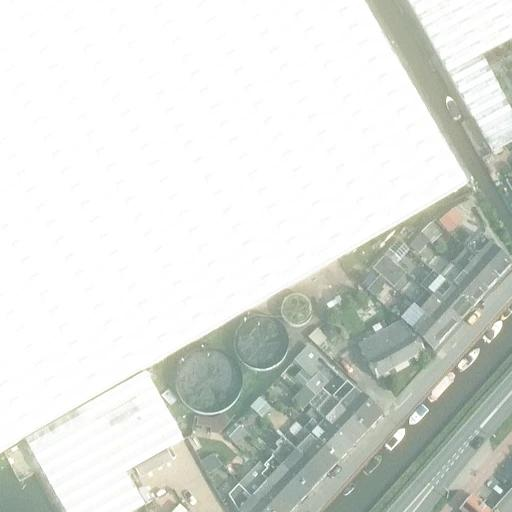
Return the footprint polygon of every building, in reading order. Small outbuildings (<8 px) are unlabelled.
[(0,0),(0,451),(465,184),(359,0),(0,0)] [(511,0),(408,0),(473,119),(491,153),(511,141),(511,115),(505,102),(511,98),(511,0)] [(504,178),(511,174),(507,165),(499,169),(504,178)] [(458,207),(452,211),(460,220),(466,215),(474,207),(471,201),(458,207)] [(452,211),(438,224),(448,235),(462,222),(460,220),(452,211)] [(421,234),(431,245),(441,236),(431,225),(421,234)] [(420,235),(409,247),(418,255),(429,243),(420,235)] [(511,264),(482,238),(479,242),(476,239),(465,251),(497,280),(511,264)] [(465,251),(453,265),(485,294),(497,280),(465,251)] [(385,256),(372,270),(380,277),(387,283),(393,289),(406,275),(385,256)] [(453,265),(452,265),(451,264),(438,278),(472,308),(485,294),(453,265)] [(377,280),(367,291),(374,298),(387,283),(380,277),(377,280)] [(438,278),(425,292),(459,323),(472,308),(438,278)] [(425,292),(413,306),(446,337),(459,323),(425,292)] [(335,300),(326,305),(331,314),(340,309),(335,300)] [(401,323),(410,331),(433,351),(446,337),(413,306),(399,321),(401,323)] [(401,323),(358,347),(376,380),(423,354),(410,331),(401,323)] [(330,325),(321,335),(326,340),(330,344),(340,334),(330,325)] [(308,347),(293,362),(313,380),(318,374),(311,367),(320,358),(308,347)] [(321,391),(336,375),(326,366),(318,374),(313,380),(311,382),(321,391)] [(302,372),(294,380),(304,389),(311,381),(302,372)] [(146,374),(88,406),(112,451),(126,474),(183,442),(146,374)] [(311,382),(297,396),(307,405),(321,391),(311,382)] [(366,433),(382,417),(346,383),(332,399),(330,400),(366,433)] [(297,396),(292,402),(301,411),(307,405),(297,396)] [(330,398),(316,413),(315,414),(352,449),(366,433),(330,400),(332,399),(330,398)] [(250,408),(250,409),(258,416),(261,419),(270,410),(259,399),(250,408)] [(88,406),(24,442),(63,511),(135,511),(144,507),(144,506),(144,507),(143,506),(143,505),(136,492),(112,451),(88,406)] [(253,421),(258,416),(250,409),(242,417),(247,422),(253,421)] [(316,413),(312,409),(306,415),(312,421),(302,431),(337,464),(352,449),(315,414),(316,413)] [(196,427),(211,429),(210,435),(218,436),(230,423),(223,416),(212,420),(197,418),(196,427)] [(234,423),(223,435),(236,447),(247,435),(234,423)] [(302,431),(296,438),(289,432),(282,440),(323,480),(337,464),(302,431)] [(282,440),(276,447),(279,449),(271,458),(281,467),(280,468),(308,495),(323,480),(282,440)] [(166,452),(134,470),(140,480),(172,462),(166,452)] [(266,470),(265,469),(259,464),(238,486),(265,511),(292,511),(294,510),(259,477),(266,470)] [(294,510),(299,505),(308,495),(280,468),(274,475),(266,468),(265,469),(266,470),(259,477),(294,510)] [(265,511),(238,486),(227,497),(235,511),(265,511)] [(144,488),(136,492),(143,505),(143,506),(144,507),(144,506),(144,507),(152,503),(144,488)] [(511,511),(511,490),(492,511),(488,511),(472,497),(459,511),(511,511)]
